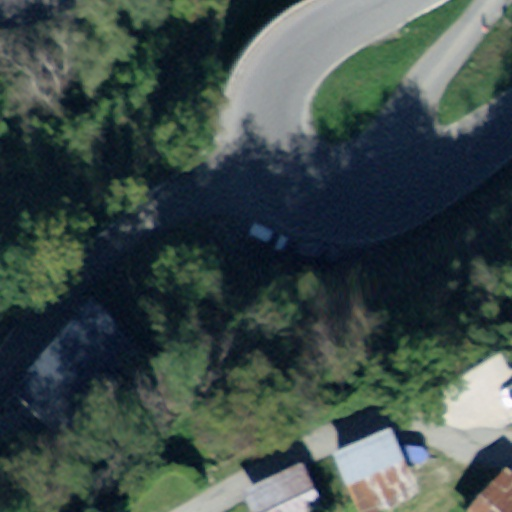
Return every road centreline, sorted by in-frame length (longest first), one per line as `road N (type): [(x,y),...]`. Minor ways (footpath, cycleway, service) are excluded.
road 1 (residential): [(269,142),(112,244),(0,358)]
road 2 (tertiary): [(511,120),(415,182),(375,192),(316,187),(289,174),(269,142)]
road 3 (tertiary): [(269,142),(278,80),(301,50),(387,0)]
